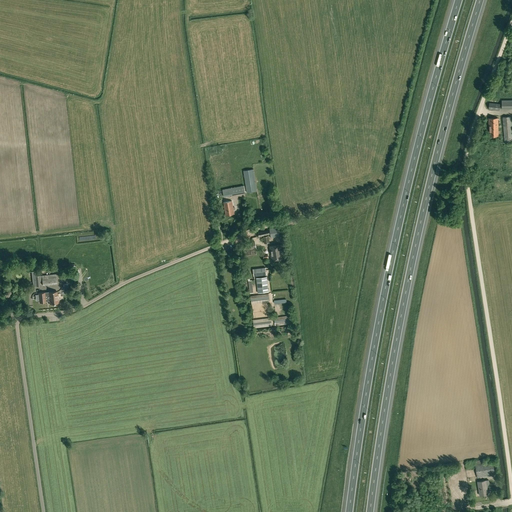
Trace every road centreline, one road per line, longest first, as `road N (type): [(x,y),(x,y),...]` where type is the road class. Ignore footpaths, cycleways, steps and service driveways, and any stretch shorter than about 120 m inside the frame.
road 1 (motorway): [(455,0),(399,208),(345,511)]
road 2 (motorway): [(371,511),(421,217),(479,0)]
road 3 (track): [(511,488),(465,165),(511,26)]
road 4 (unclassified): [(16,316),(80,307),(139,275),(311,210)]
road 5 (unclassified): [(44,511),(16,316)]
